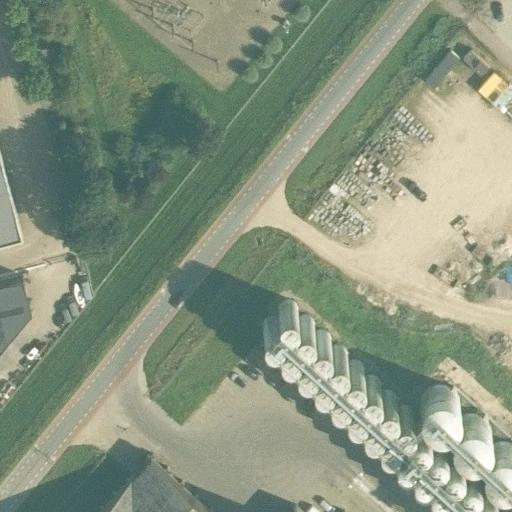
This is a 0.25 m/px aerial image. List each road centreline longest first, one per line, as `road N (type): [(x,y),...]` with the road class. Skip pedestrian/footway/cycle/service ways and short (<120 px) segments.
road 1 (tertiary): [(48,449),(411,0)]
road 2 (unclassified): [(0,259),(56,241),(60,216),(4,0)]
